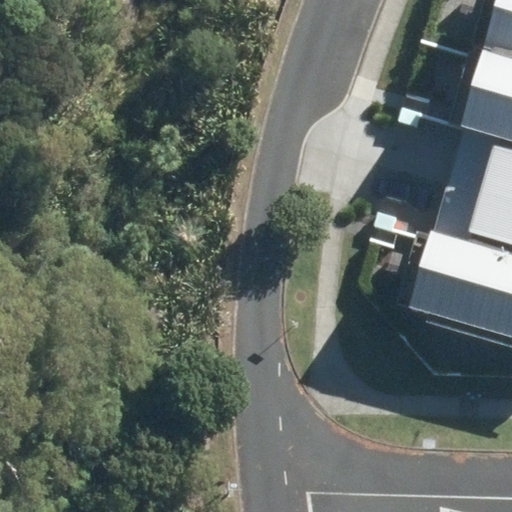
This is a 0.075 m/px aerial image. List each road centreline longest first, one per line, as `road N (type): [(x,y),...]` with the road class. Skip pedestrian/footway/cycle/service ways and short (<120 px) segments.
road 1 (residential): [(332,0),(281,139),(257,360),(266,487)]
road 2 (residential): [(266,487),(511,494)]
